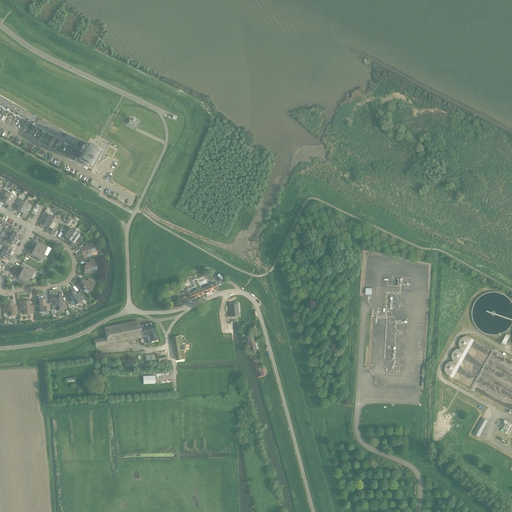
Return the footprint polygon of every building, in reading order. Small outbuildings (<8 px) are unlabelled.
[(5,99),(1,107),(6,110),(11,102),(10,101),(9,100),(7,99),(6,99),(5,99)] [(11,102),(6,110),(11,113),(16,104),(15,104),(14,103),(13,102),(11,102)] [(16,104),(11,113),(17,116),(21,107),(20,107),(20,106),(18,105),(17,105),(16,104)] [(21,107),(17,116),(22,119),(26,110),(25,109),(23,108),(22,108),(21,107)] [(26,110),(22,119),(27,122),(32,113),(31,113),(30,112),(28,111),(27,111),(26,110)] [(32,113),(27,122),(32,125),(37,116),(36,116),(35,115),(34,114),(32,114),(32,113)] [(37,116),(32,125),(38,127),(42,119),(41,119),(41,118),(39,117),(38,117),(37,116)] [(131,118),(128,124),(134,127),(137,121),(131,118)] [(42,119),(38,127),(43,130),(48,122),(47,122),(46,121),(44,120),(43,119),(42,119)] [(48,122),(43,130),(48,133),(53,125),(52,124),(51,124),(49,123),(48,122)] [(53,125),(48,133),(53,136),(58,128),(57,127),(56,127),(55,126),(54,125),(53,125)] [(58,128),(53,136),(59,139),(63,131),(63,130),(62,129),(60,129),(59,128),(58,128)] [(63,131),(59,139),(64,142),(69,134),(68,133),(67,132),(65,131),(64,131),(63,131)] [(69,134),(64,142),(69,145),(74,137),(73,136),(72,135),(70,134),(69,134)] [(74,137),(69,145),(74,148),(79,139),(78,139),(77,138),(76,137),(75,137),(74,137)] [(74,148),(79,151),(80,151),(84,142),(83,142),(83,141),(81,140),(80,140),(79,139),(74,148)] [(80,151),(79,151),(76,157),(79,158),(78,160),(93,168),(96,161),(97,161),(98,161),(99,161),(100,161),(100,160),(101,160),(101,159),(102,159),(102,158),(102,157),(102,156),(101,155),(101,154),(100,154),(101,152),(101,151),(96,148),(96,147),(95,147),(95,146),(94,146),(93,146),(90,144),(88,144),(87,144),(84,142),(80,151)] [(3,190),(0,195),(0,203),(1,201),(5,203),(10,194),(3,190)] [(10,194),(5,203),(9,205),(7,209),(11,211),(18,198),(10,194)] [(18,198),(11,211),(14,213),(16,209),(20,211),(25,202),(18,198)] [(25,202),(20,211),(24,213),(22,217),(25,219),(33,206),(25,202)] [(45,225),(49,227),(54,218),(47,213),(40,226),(43,228),(45,225)] [(54,218),(49,227),(53,229),(51,233),(55,235),(62,222),(54,218)] [(66,237),(69,240),(75,231),(68,226),(60,238),(63,241),(66,237)] [(12,231),(10,235),(18,240),(21,235),(17,233),(18,230),(12,227),(11,230),(12,231)] [(75,231),(69,240),(73,242),(70,246),(74,248),(82,236),(75,231)] [(5,239),(4,242),(10,245),(11,243),(16,245),(18,240),(10,235),(7,240),(5,239)] [(37,245),(35,249),(44,254),(48,247),(35,240),(33,243),(37,245)] [(1,250),(2,251),(10,255),(13,250),(8,248),(10,245),(4,242),(2,244),(3,245),(1,250)] [(87,247),(81,249),(84,258),(91,256),(90,253),(96,251),(93,242),(86,244),(87,247)] [(44,254),(35,249),(32,253),(29,251),(27,255),(40,262),(44,254)] [(0,259),(2,260),(3,257),(7,260),(10,255),(2,251),(0,254),(0,259)] [(86,263),(85,272),(90,273),(91,270),(97,270),(98,261),(91,260),(91,263),(86,263)] [(23,269),(21,273),(31,278),(35,271),(22,263),(20,267),(23,269)] [(31,278),(21,273),(19,277),(16,275),(13,279),(26,286),(31,278)] [(83,279),(78,287),(83,291),(87,294),(89,291),(90,292),(95,284),(89,279),(87,282),(83,279)] [(191,294),(188,295),(190,300),(205,294),(203,289),(202,289),(201,287),(201,286),(200,283),(198,279),(193,281),(196,287),(189,290),(191,294)] [(206,280),(200,283),(201,286),(201,287),(202,289),(203,289),(205,294),(214,290),(219,288),(217,283),(212,285),(209,287),(208,284),(206,280)] [(74,291),(66,296),(72,306),(75,304),(75,305),(84,300),(80,293),(77,295),(74,291)] [(53,305),(52,305),(52,310),(57,309),(57,311),(66,309),(66,303),(63,304),(62,297),(52,298),(53,305)] [(46,299),(36,300),(37,306),(40,305),(40,312),(50,311),(50,305),(46,305),(46,299)] [(24,314),(32,313),(34,313),(33,307),(30,307),(29,301),(20,302),(20,309),(24,308),(24,314)] [(7,309),(8,315),(18,314),(17,307),(14,307),(13,302),(4,303),(4,309),(7,309)] [(230,305),(232,317),(240,316),(239,304),(230,305)] [(106,337),(94,340),(96,347),(145,337),(147,344),(152,343),(151,342),(159,340),(154,323),(140,326),(139,321),(105,328),(106,337)] [(249,340),(246,340),(248,345),(249,348),(251,348),(253,353),(258,351),(255,343),(256,343),(256,341),(255,341),(253,334),(247,335),(249,340)] [(510,336),(509,335),(507,334),(501,344),(505,346),(510,336)] [(181,336),(173,337),(176,360),(185,359),(181,336)] [(479,437),(488,421),(483,418),(474,434),(479,437)] [(506,423),(503,429),(510,432),(511,428),(511,424),(505,420),(504,422),(506,423)]
